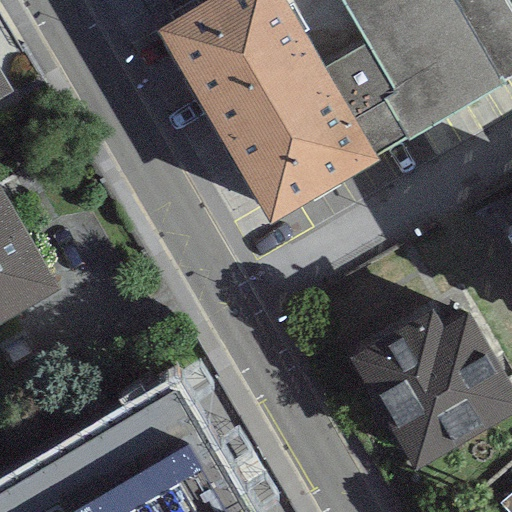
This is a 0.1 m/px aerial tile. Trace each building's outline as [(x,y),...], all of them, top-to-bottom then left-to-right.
[(323,76),(278,0),(222,0),(157,37),(266,230),(375,166),(323,76)] [(511,79),(511,16),(502,0),(338,0),(366,48),(323,76),(375,166),(511,79)] [(0,104),(12,98),(0,77),(0,104)] [(0,328),(59,295),(0,191),(0,328)] [(511,404),(511,383),(467,306),(445,319),(434,300),(349,349),(415,461),(511,404)] [(238,511),(172,402),(0,503),(0,511),(238,511)] [(511,483),(500,494),(511,507),(511,483)]
